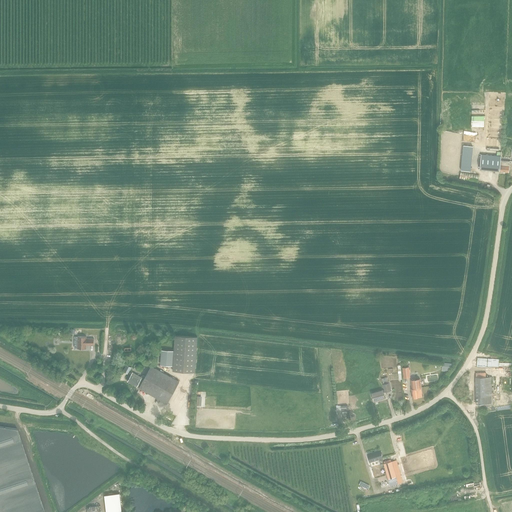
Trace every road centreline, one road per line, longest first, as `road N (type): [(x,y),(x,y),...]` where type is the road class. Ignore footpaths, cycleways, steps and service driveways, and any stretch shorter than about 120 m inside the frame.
road 1 (unclassified): [(67,397),(85,383),(189,435),(307,439),(420,410),(450,389)]
road 2 (unclassified): [(450,389),(487,318),(501,211),(511,187)]
road 3 (track): [(59,409),(215,511)]
road 4 (unclassified): [(493,500),(481,431),(450,389)]
